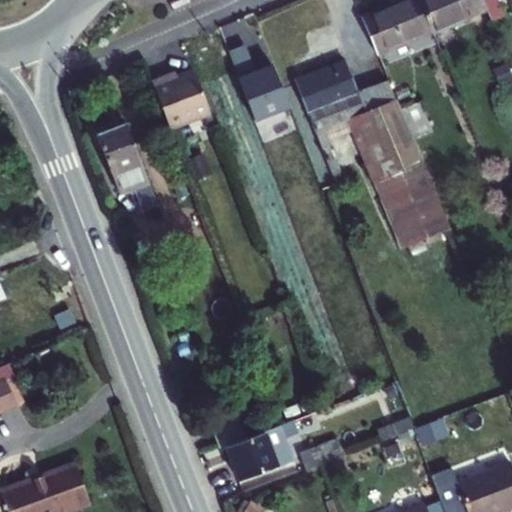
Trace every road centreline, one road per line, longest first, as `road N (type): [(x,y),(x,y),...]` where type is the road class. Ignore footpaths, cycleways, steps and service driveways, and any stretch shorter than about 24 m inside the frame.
road 1 (tertiary): [(61,167),(193,511)]
road 2 (tertiary): [(61,167),(48,96),(51,29)]
